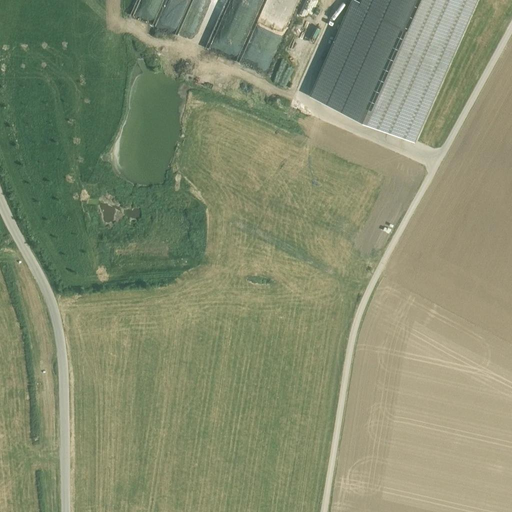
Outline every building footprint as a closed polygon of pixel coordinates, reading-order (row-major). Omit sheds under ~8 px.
[(359,0),(351,0),(310,94),(313,95),(354,0),(355,0),(374,8),(377,0),(359,0)] [(354,0),(313,95),(412,139),(473,0),(377,0),(374,8),(355,0),(354,0)] [(154,25),(142,24),(141,33),(154,34),(154,25)] [(294,77),(305,42),(294,38),(282,74),(294,77)] [(328,141),(345,146),(348,135),(331,131),(328,141)] [(318,139),(314,151),(329,155),(332,143),(318,139)]
